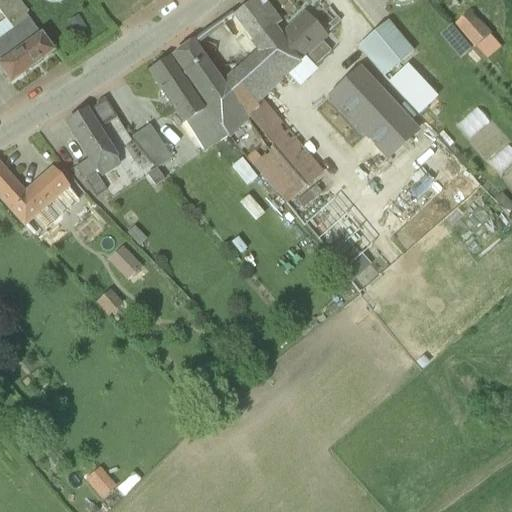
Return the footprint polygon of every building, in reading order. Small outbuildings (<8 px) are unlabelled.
[(0,69),(10,83),(52,53),(25,15),(28,13),(18,0),(0,0),(0,11),(6,19),(0,23),(0,69)] [(266,0),(252,0),(233,16),(252,42),(270,27),(281,19),(266,0)] [(471,10),(455,24),(486,60),(502,46),(471,10)] [(309,18),(278,38),(297,61),(327,42),(309,18)] [(77,19),(68,25),(76,38),(85,31),(77,19)] [(385,76),(413,52),(386,21),(357,46),(385,76)] [(172,57),(207,107),(225,133),(243,114),(261,99),(299,64),(297,61),(278,38),(270,27),(252,42),(260,51),(222,87),(192,44),(172,57)] [(225,133),(207,107),(202,111),(167,59),(149,71),(174,110),(175,109),(194,138),(204,152),(222,140),(234,156),(240,151),(225,133)] [(425,126),(367,67),(339,93),(397,153),(425,126)] [(388,85),(413,111),(430,94),(405,68),(388,85)] [(95,197),(107,190),(97,176),(112,167),(96,135),(95,132),(117,118),(104,98),(100,101),(83,110),(64,121),(86,161),(76,166),(95,197)] [(261,99),(243,114),(273,149),(254,166),(285,203),(322,172),(261,99)] [(156,168),(171,159),(164,149),(149,125),(130,138),(156,167),(156,168)] [(247,162),(236,169),(248,189),(259,182),(247,162)] [(511,164),(502,173),(511,184),(511,164)] [(24,194),(0,166),(0,199),(22,225),(24,224),(36,237),(78,200),(67,188),(68,187),(52,169),(24,194)] [(317,191),(296,203),(302,212),(322,201),(317,191)] [(134,230),(126,237),(137,249),(145,242),(134,230)] [(121,250),(110,261),(127,279),(139,268),(121,250)] [(359,255),(338,273),(348,285),(369,267),(359,255)] [(174,312),(189,297),(167,276),(153,291),(174,312)] [(97,304),(110,317),(121,306),(108,293),(97,304)] [(102,468),(89,480),(107,500),(120,488),(102,468)]
